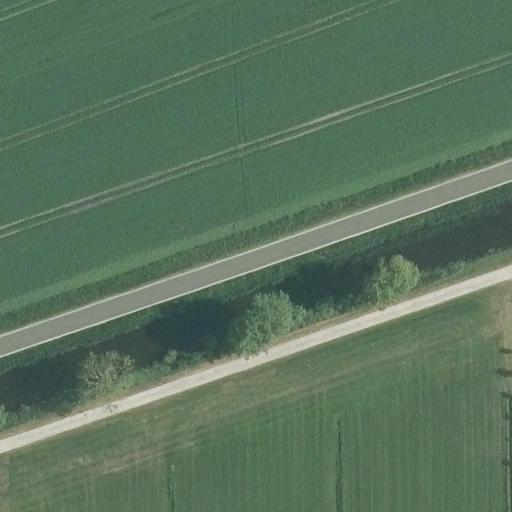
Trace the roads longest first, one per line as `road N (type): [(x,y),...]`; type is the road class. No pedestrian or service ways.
road 1 (unclassified): [(0,346),(511,170)]
road 2 (unclassified): [(0,439),(511,267)]
